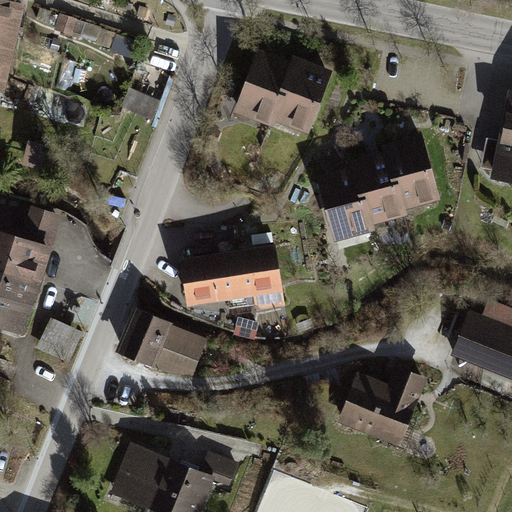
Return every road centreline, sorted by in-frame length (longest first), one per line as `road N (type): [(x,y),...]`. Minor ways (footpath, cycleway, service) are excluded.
road 1 (residential): [(32,511),(231,0)]
road 2 (tertiary): [(511,39),(320,0)]
